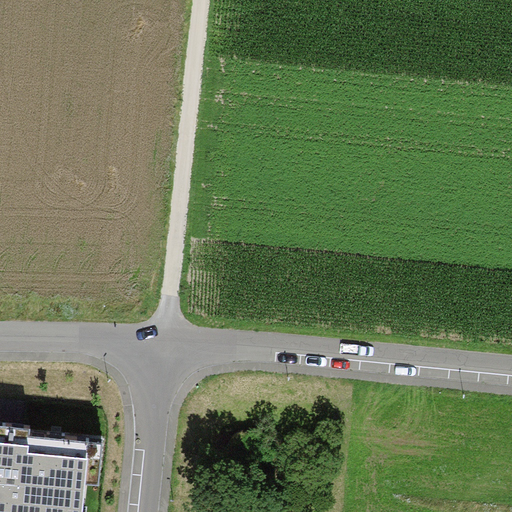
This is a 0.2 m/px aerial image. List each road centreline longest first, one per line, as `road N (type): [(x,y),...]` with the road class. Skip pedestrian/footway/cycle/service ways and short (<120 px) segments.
road 1 (residential): [(163,345),(511,375)]
road 2 (residential): [(145,511),(163,345)]
road 3 (residential): [(0,343),(163,345)]
